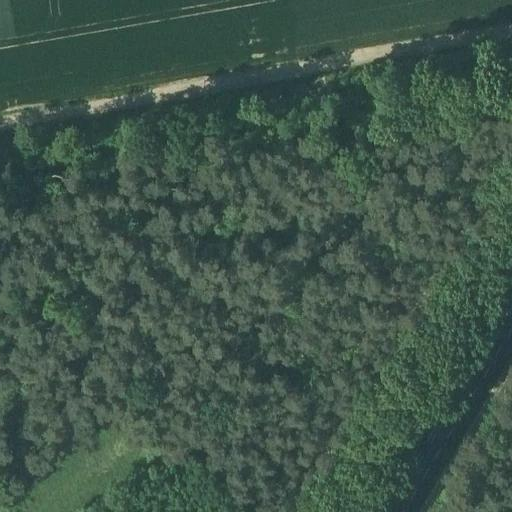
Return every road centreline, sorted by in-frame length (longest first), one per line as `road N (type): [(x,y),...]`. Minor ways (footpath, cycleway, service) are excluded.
road 1 (track): [(511,28),(0,120)]
road 2 (primary): [(386,511),(511,304)]
